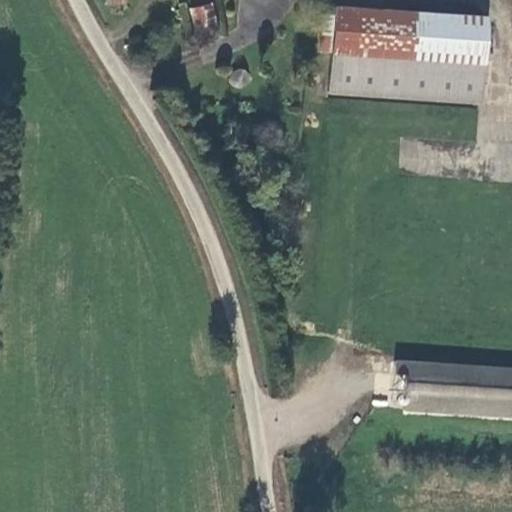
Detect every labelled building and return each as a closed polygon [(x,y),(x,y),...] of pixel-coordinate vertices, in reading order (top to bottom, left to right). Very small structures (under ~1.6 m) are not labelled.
[(192,35),(217,29),(211,2),(186,8),(192,35)] [(330,7),(330,13),(327,54),(324,94),(477,105),(484,18),(330,7)] [(317,53),(327,54),(330,13),(320,12),(317,53)] [(295,94),(304,41),(278,37),(272,75),(278,76),(276,91),(295,94)] [(403,376),(401,413),(511,419),(511,368),(392,361),(391,375),(403,376)]
